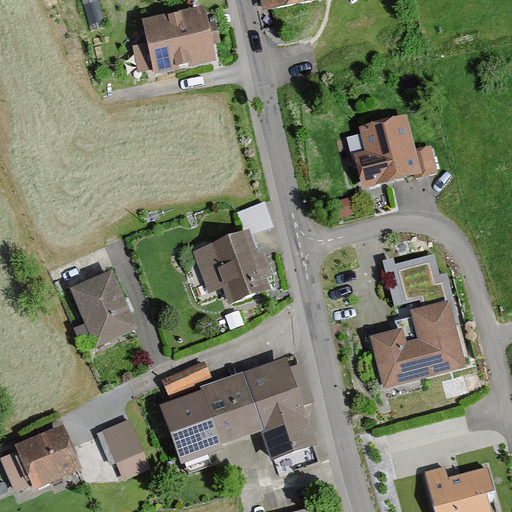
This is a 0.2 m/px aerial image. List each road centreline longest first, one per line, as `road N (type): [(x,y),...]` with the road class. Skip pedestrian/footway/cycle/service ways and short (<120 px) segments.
road 1 (residential): [(511,424),(465,244),(442,225),(411,218),(298,241)]
road 2 (residential): [(313,312),(73,420)]
road 3 (unclassified): [(242,0),(298,241)]
road 4 (unclassified): [(313,312),(364,511)]
